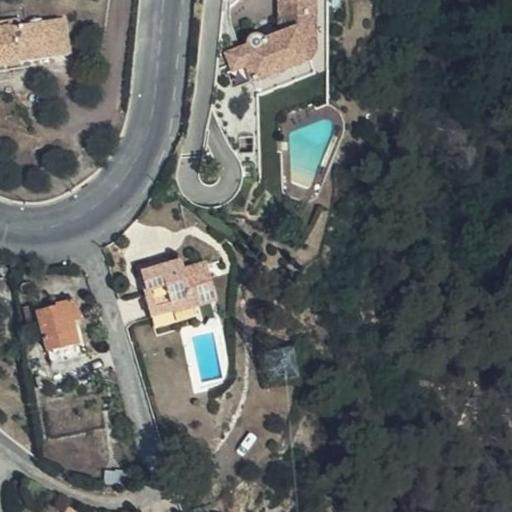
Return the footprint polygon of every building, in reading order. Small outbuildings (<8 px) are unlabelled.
[(310,0),(280,0),(280,2),(277,1),(278,34),(262,40),(261,39),(260,38),(259,37),(257,36),(255,36),(253,36),(251,37),(249,38),(248,41),(247,42),(247,44),(247,46),(225,54),(232,71),(245,66),(251,82),(257,95),(283,84),(278,71),(307,61),(307,60),(308,60),(309,58),(311,57),(312,56),(312,54),(312,52),(310,1),(310,0)] [(0,66),(72,53),(66,18),(21,26),(19,12),(0,15),(0,66)] [(307,61),(278,71),(283,84),(311,73),(307,61)] [(257,95),(251,82),(234,88),(239,184),(261,183),(257,95)] [(220,291),(211,264),(189,270),(186,261),(143,275),(157,322),(200,309),(196,298),(220,291)] [(84,359),(74,323),(82,321),(75,301),(57,307),(58,309),(39,314),(55,367),(84,359)] [(127,494),(128,494),(128,486),(106,485),(105,495),(110,495),(127,494)]
